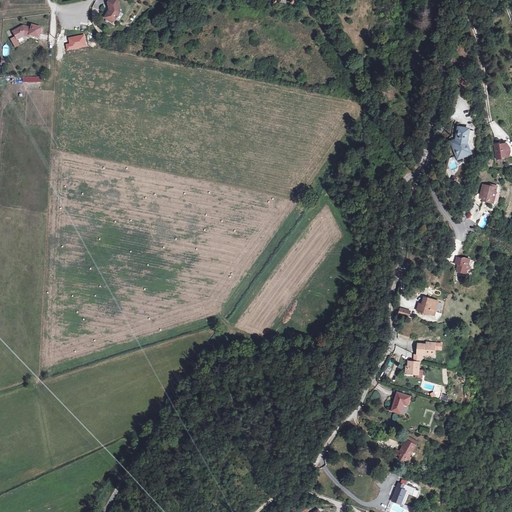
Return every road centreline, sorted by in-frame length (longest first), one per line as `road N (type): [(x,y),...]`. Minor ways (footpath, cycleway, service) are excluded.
road 1 (unclassified): [(106,511),(160,425),(207,374),(231,361),(333,349),(346,339),(372,301),(402,184),(418,173)]
road 2 (residential): [(418,173),(390,302),(393,340),(358,409),(285,511)]
road 3 (unclassified): [(426,148),(465,11)]
